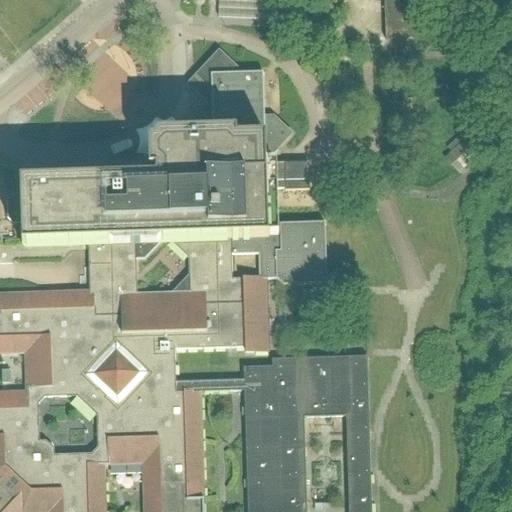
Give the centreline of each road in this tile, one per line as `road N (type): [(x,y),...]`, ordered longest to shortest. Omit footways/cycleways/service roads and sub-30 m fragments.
road 1 (unknown): [(168,31),(177,98),(170,123),(137,154),(68,159),(0,134)]
road 2 (unclassified): [(0,98),(110,0)]
